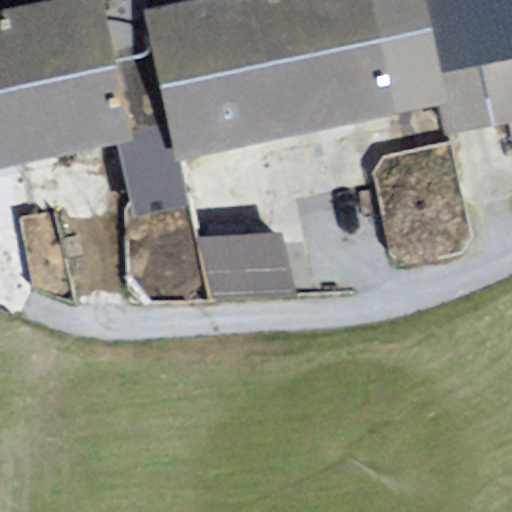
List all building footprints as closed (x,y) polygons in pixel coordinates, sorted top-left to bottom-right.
[(104,0),(43,0),(0,9),(0,165),(134,137),(104,0)] [(511,0),(201,0),(152,11),(183,155),(436,100),(443,132),(511,116),(511,0)] [(388,155),(412,252),(481,236),(457,138),(388,155)] [(214,230),(218,292),(299,287),(296,226),(214,230)] [(205,234),(142,241),(147,286),(210,280),(205,234)]
